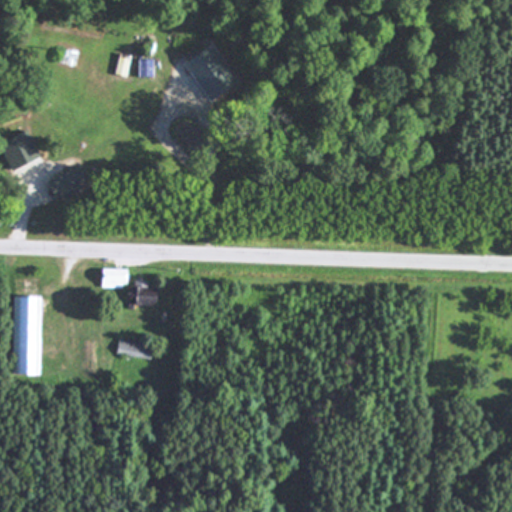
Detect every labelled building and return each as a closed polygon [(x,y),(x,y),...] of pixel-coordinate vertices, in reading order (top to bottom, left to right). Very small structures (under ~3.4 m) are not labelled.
[(211,101),(239,85),(216,45),(188,61),(211,101)] [(41,160),(33,135),(5,144),(13,169),(41,160)] [(57,199),(91,185),(83,167),(50,180),(57,199)] [(130,287),(130,269),(103,269),(102,286),(130,287)] [(132,286),(132,304),(161,304),(161,286),(132,286)] [(12,374),(33,375),(34,358),(40,358),(41,297),(13,297),(12,374)] [(154,345),(121,338),(118,353),(151,360),(154,345)]
